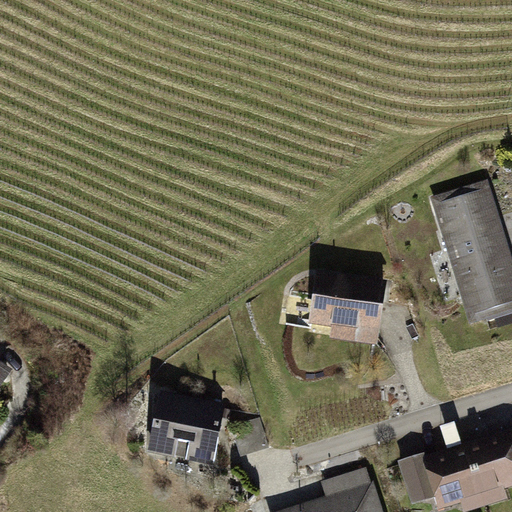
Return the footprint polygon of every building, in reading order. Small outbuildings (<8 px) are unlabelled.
[(487,184),(436,200),(474,323),(489,319),(488,317),(511,309),(511,258),(511,259),(487,184)] [(386,286),(321,277),(314,322),(379,331),(386,286)] [(225,408),(163,396),(153,447),(157,451),(169,454),(177,449),(178,442),(193,444),(192,453),(196,459),(209,462),(215,459),(225,408)] [(233,427),(242,456),(271,447),(262,418),(233,427)] [(483,444),(469,449),(483,493),(511,483),(511,435),(510,436),(511,438),(497,443),(490,439),(484,442),(483,444)] [(426,456),(402,464),(415,503),(438,496),(442,506),(483,493),(469,449),(456,453),(453,451),(447,454),(444,459),(429,464),(426,456)] [(353,493),(292,511),(381,511),(368,469),(347,476),(353,493)]
